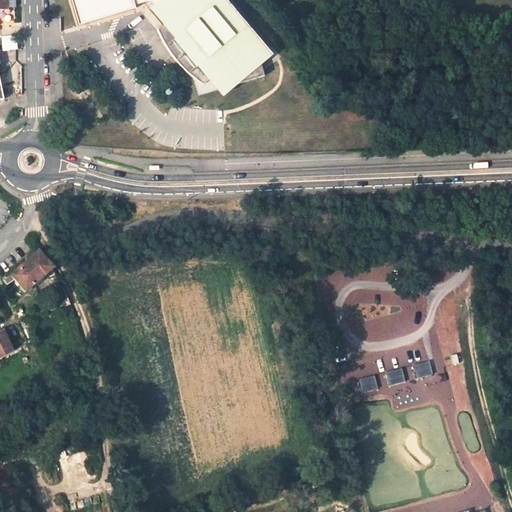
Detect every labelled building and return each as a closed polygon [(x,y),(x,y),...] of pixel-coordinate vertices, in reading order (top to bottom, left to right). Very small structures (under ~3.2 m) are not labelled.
[(158,0),(160,2),(148,11),(162,27),(155,32),(160,43),(165,53),(172,62),(178,70),(189,79),(196,84),(200,86),(207,81),(220,97),(231,88),(262,77),(258,65),(268,57),(220,0),(158,0)] [(25,291),(51,267),(37,251),(9,275),(2,279),(7,284),(14,279),(25,291)] [(53,378),(89,367),(76,322),(42,337),(53,378)] [(0,331),(0,355),(9,352),(1,331),(0,331)] [(413,366),(416,379),(432,375),(429,361),(413,366)] [(386,373),(389,386),(405,382),(401,369),(386,373)] [(359,380),(362,393),(378,389),(374,376),(359,380)]
